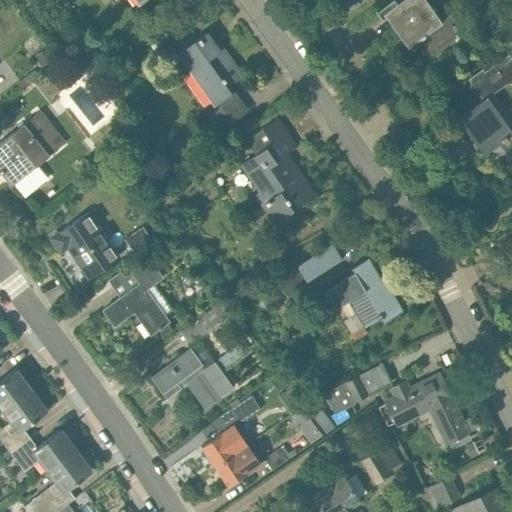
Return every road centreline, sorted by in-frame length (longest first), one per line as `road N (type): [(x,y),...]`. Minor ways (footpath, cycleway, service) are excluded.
road 1 (residential): [(511,418),(408,223),(250,0)]
road 2 (tertiary): [(173,511),(0,267)]
